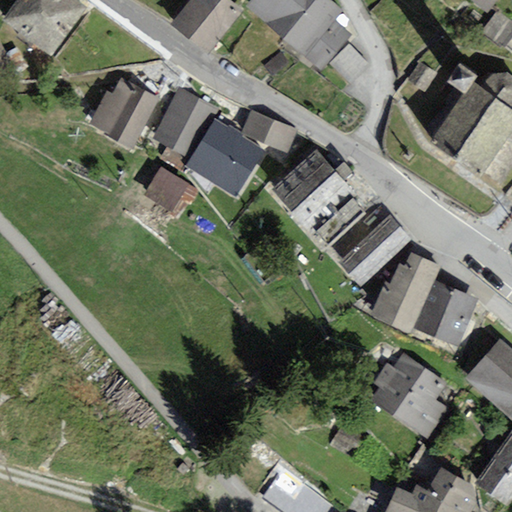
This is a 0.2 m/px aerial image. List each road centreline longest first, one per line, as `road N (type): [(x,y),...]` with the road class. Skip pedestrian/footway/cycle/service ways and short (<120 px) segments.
road 1 (residential): [(259,511),(0,230)]
road 2 (tertiary): [(357,161),(214,78),(107,0)]
road 3 (residential): [(347,0),(378,77),(357,161)]
road 4 (residential): [(437,222),(446,262),(511,322)]
road 5 (track): [(117,511),(0,469)]
